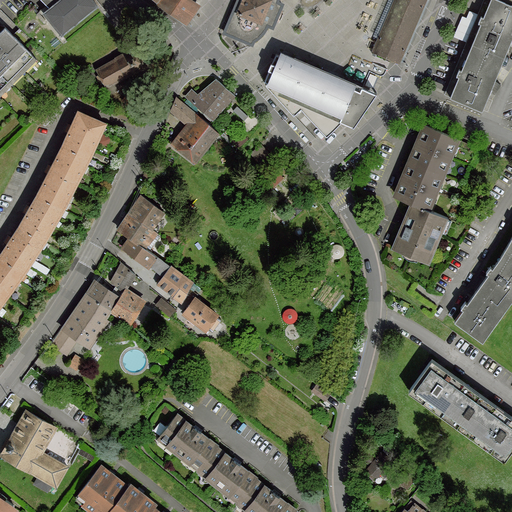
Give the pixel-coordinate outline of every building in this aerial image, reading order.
[(41,0),(49,8),(44,13),(62,35),(98,6),(93,0),(41,0)] [(197,6),(188,0),(159,0),(157,3),(185,22),(197,6)] [(238,0),(224,35),(254,48),(256,44),(265,37),(269,30),(275,32),(285,5),(281,3),(281,0),(238,0)] [(430,0),(396,0),(374,54),(403,66),(430,0)] [(511,0),(490,0),(450,96),(483,110),(511,40),(511,0)] [(6,28),(0,33),(0,72),(7,79),(19,67),(32,54),(13,35),(6,28)] [(118,60),(99,70),(108,85),(127,75),(141,68),(132,51),(117,59),(118,60)] [(277,52),(264,83),(293,116),(301,110),(327,136),(342,121),(353,125),(378,89),(362,82),(360,87),(277,52)] [(235,96),(219,81),(201,97),(194,91),(188,98),(213,120),(235,96)] [(187,120),(194,111),(177,97),(172,110),(184,120),(187,120)] [(197,113),(194,111),(187,120),(184,120),(190,126),(195,121),(193,119),(197,113)] [(104,123),(79,112),(64,146),(88,157),(104,123)] [(219,133),(210,124),(197,113),(193,119),(195,121),(190,126),(176,144),(197,161),(219,133)] [(462,136),(425,121),(395,193),(411,200),(392,247),(431,263),(451,215),(433,207),(462,136)] [(276,161),(262,144),(251,153),(266,169),(276,161)] [(88,157),(64,146),(39,195),(62,208),(88,157)] [(62,208),(39,195),(20,227),(44,240),(62,208)] [(164,212),(144,196),(132,214),(153,229),(164,212)] [(156,232),(153,229),(132,214),(120,230),(131,238),(145,247),(156,232)] [(44,240),(20,227),(1,256),(23,272),(44,240)] [(511,235),(509,242),(454,323),(483,344),(511,303),(511,235)] [(145,247),(131,238),(126,247),(150,266),(153,261),(160,266),(164,261),(145,247)] [(0,303),(23,272),(1,256),(0,257),(0,303)] [(113,280),(121,283),(129,269),(122,263),(113,280)] [(194,282),(171,266),(159,284),(174,296),(179,288),(188,292),(190,288),(194,282)] [(121,283),(118,288),(124,291),(135,274),(129,269),(121,283)] [(118,288),(117,287),(112,293),(95,282),(88,293),(91,295),(111,310),(124,291),(118,288)] [(182,302),(188,292),(179,288),(174,296),(182,302)] [(142,303),(124,291),(111,310),(129,322),(142,303)] [(87,345),(111,310),(91,295),(73,320),(71,318),(64,329),(73,336),(87,345)] [(175,309),(162,298),(157,305),(171,316),(175,309)] [(217,314),(195,298),(184,312),(206,329),(217,314)] [(73,336),(64,329),(53,344),(65,353),(73,342),(70,340),(73,336)] [(83,360),(76,356),(70,364),(78,369),(83,360)] [(511,451),(511,415),(432,358),(409,390),(506,460),(511,451)] [(181,364),(175,359),(167,369),(173,374),(181,364)] [(331,393),(319,384),(313,391),(326,400),(331,393)] [(60,425),(27,406),(1,453),(59,486),(71,464),(46,450),(60,425)] [(179,412),(159,438),(254,511),(296,511),(301,507),(179,412)] [(364,471),(373,479),(375,476),(377,477),(381,473),(385,477),(392,469),(391,468),(395,462),(381,450),(376,456),(370,451),(364,460),(369,465),(364,471)] [(104,462),(77,497),(96,511),(168,511),(156,502),(158,500),(131,479),(129,481),(104,462)] [(0,511),(18,511),(20,511),(0,495),(0,511)] [(432,511),(414,498),(402,511),(432,511)]
